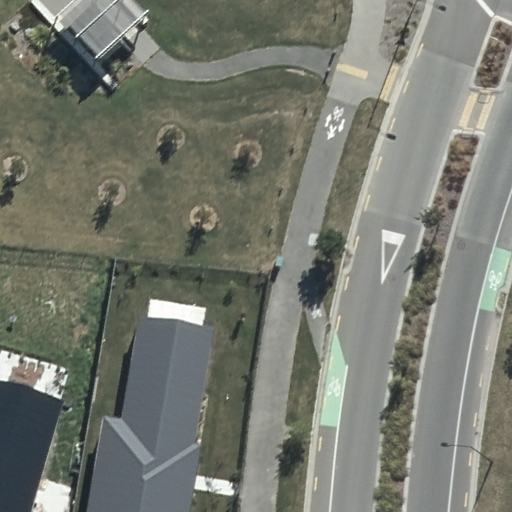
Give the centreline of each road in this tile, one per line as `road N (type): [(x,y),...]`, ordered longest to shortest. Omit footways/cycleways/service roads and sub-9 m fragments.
road 1 (residential): [(348,511),(369,341),(395,216),(466,0)]
road 2 (residential): [(511,119),(465,260),(424,511)]
